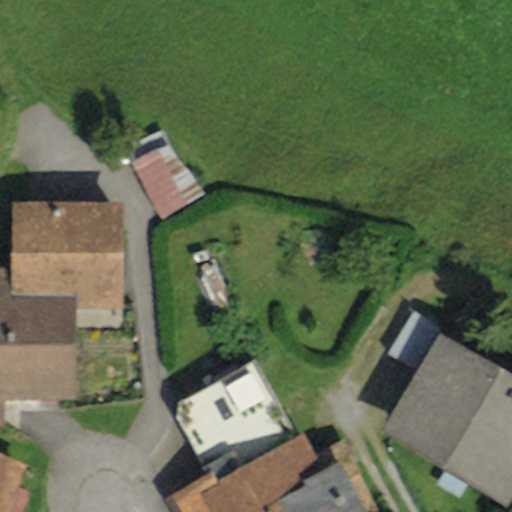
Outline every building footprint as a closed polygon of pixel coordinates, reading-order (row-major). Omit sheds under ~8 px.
[(151,211),(31,205),(28,275),(26,299),(84,302),(145,305),(151,211)] [(28,275),(0,280),(0,421),(78,420),(84,302),(26,299),(28,275)] [(511,365),(467,339),(411,433),(511,492),(511,365)] [(256,362),(167,407),(220,511),(391,511),(367,464),(331,432),(299,448),(256,362)] [(0,459),(0,511),(29,511),(44,480),(0,459)]
